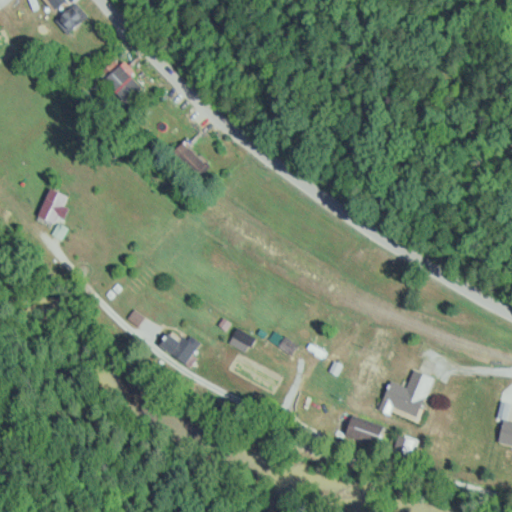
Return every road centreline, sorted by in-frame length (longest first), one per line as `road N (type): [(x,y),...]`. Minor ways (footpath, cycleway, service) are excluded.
road 1 (tertiary): [(511,309),(300,183),(223,122),(101,0)]
road 2 (residential): [(245,511),(282,441),(511,469)]
